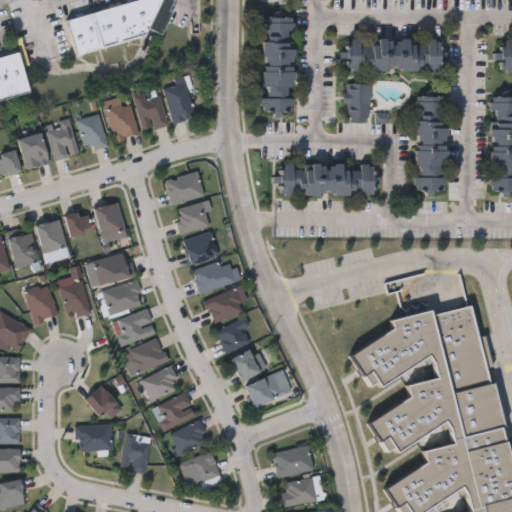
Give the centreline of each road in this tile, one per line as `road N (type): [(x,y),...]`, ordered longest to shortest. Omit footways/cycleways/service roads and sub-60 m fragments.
road 1 (tertiary): [(354,511),(328,412),(274,301),(240,197),(227,124),(227,0)]
road 2 (residential): [(254,511),(126,165)]
road 3 (residential): [(170,511),(93,494),(58,474),(48,443),(47,376),(57,357)]
road 4 (residential): [(229,141),(0,203)]
